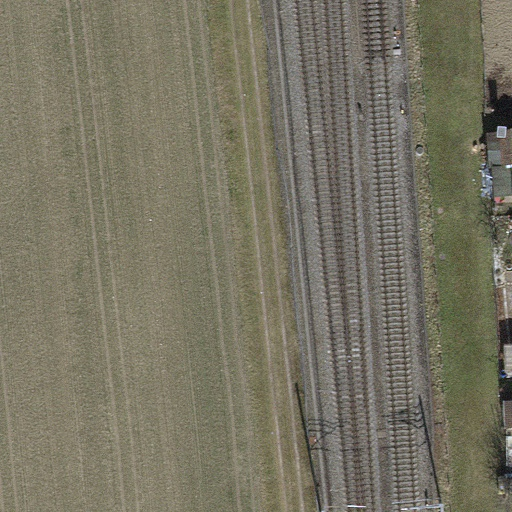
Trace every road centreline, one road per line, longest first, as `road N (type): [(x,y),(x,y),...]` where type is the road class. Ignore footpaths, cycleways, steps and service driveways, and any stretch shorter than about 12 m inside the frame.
road 1 (track): [(243,0),(295,511)]
road 2 (track): [(468,0),(491,511)]
